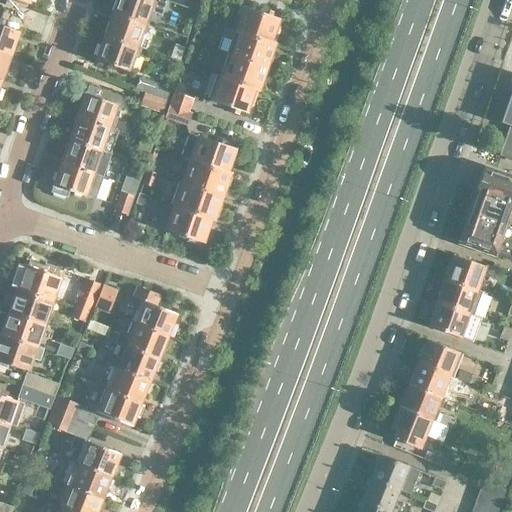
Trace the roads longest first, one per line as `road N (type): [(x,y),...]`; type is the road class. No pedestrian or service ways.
road 1 (primary): [(419,0),(228,511)]
road 2 (primary): [(267,511),(455,0)]
road 3 (tertiary): [(317,511),(504,0)]
road 4 (residential): [(230,276),(320,0)]
road 5 (residential): [(139,511),(230,276)]
road 6 (residential): [(230,276),(10,202)]
road 7 (residential): [(10,202),(75,0)]
